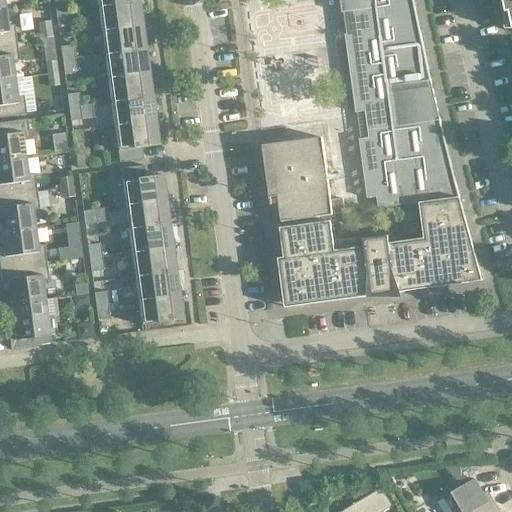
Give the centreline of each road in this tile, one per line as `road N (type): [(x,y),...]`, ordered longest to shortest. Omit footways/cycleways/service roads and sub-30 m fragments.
road 1 (unclassified): [(194,0),(244,362)]
road 2 (residential): [(511,323),(244,362)]
road 3 (residential): [(460,0),(511,216)]
road 4 (unclassified): [(244,362),(265,511)]
